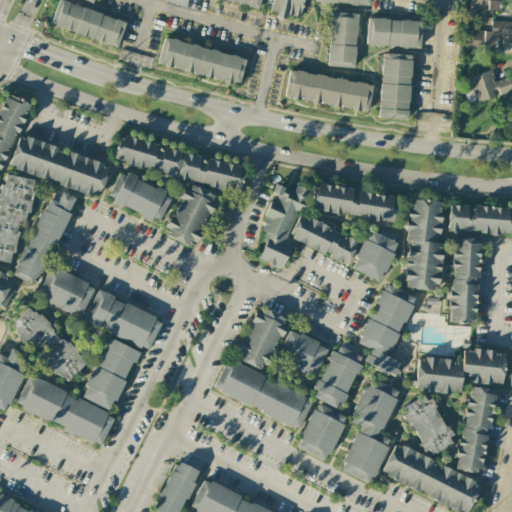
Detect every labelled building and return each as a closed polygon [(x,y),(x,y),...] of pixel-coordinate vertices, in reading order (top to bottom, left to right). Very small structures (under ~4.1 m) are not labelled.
[(261,0),(224,0),(260,9),(261,0)] [(272,0),(270,14),(301,18),(303,0),(272,0)] [(469,0),(469,11),(498,12),(498,0),(469,0)] [(117,47),(125,21),(57,1),(50,26),(117,47)] [(328,67),(354,68),(357,14),(330,12),(328,67)] [(491,18),(473,17),(473,30),(490,31),(491,18)] [(366,46),(420,48),(421,21),(367,19),(366,46)] [(466,50),(495,51),(496,37),(511,37),(511,22),(491,21),(491,32),(466,31),(466,50)] [(156,65),(239,85),(245,59),(163,39),(156,65)] [(382,54),(378,119),(408,120),(411,55),(382,54)] [(283,98),(367,112),(372,84),(288,70),(283,98)] [(475,104),(511,92),(507,78),(495,82),(491,70),(461,80),(466,94),(471,92),(475,104)] [(0,169),(29,104),(3,93),(0,100),(0,169)] [(7,170),(99,196),(108,163),(17,137),(7,170)] [(238,194),(244,166),(120,139),(114,162),(175,176),(174,180),(238,194)] [(158,223),(171,195),(118,172),(106,200),(158,223)] [(0,261),(11,264),(19,222),(26,224),(34,180),(4,174),(0,191),(0,261)] [(393,222),(396,197),(352,192),(353,189),(314,184),(311,212),(393,222)] [(216,197),(191,185),(186,195),(183,193),(162,235),(191,249),(216,197)] [(307,190),(293,185),(291,191),(274,185),(271,193),(278,195),(275,203),(271,201),(260,230),(267,232),(257,259),(282,268),(291,244),(287,243),(307,190)] [(14,278),(38,287),(73,197),(50,188),(14,278)] [(442,202),(409,199),(405,241),(408,241),(403,288),(437,291),(442,244),(438,243),(442,202)] [(511,208),(448,206),(447,232),(511,234),(511,208)] [(346,266),(357,240),(297,215),(288,238),(330,256),(329,259),(346,266)] [(396,242),(367,230),(351,270),(380,282),(396,242)] [(478,239),(452,238),(450,322),(476,323),(478,239)] [(49,267),(35,298),(79,318),(94,287),(49,267)] [(0,307),(5,310),(17,280),(0,273),(0,307)] [(394,377),(399,362),(390,358),(412,296),(380,284),(358,345),(369,349),(363,365),(394,377)] [(82,323),(148,350),(161,319),(94,292),(82,323)] [(86,362),(28,307),(8,328),(66,383),(86,362)] [(237,362),(268,370),(282,316),(261,310),(259,317),(249,314),(237,362)] [(327,348),(288,330),(275,360),(313,377),(327,348)] [(137,352),(107,338),(81,398),(110,411),(137,352)] [(0,409),(5,412),(29,357),(10,349),(6,358),(0,355),(0,409)] [(501,385),(504,352),(462,349),(461,361),(417,357),(414,391),(459,394),(460,382),(501,385)] [(211,392),(299,429),(312,398),(224,361),(211,392)] [(14,408),(100,445),(114,415),(27,377),(14,408)] [(398,392),(368,379),(348,423),(358,427),(339,471),(370,484),(389,440),(379,435),(398,392)] [(495,391),(469,386),(454,470),(478,474),(486,429),(488,429),(495,391)] [(402,407),(424,456),(451,444),(429,394),(402,407)] [(346,418),(315,404),(295,448),(325,462),(346,418)] [(380,475),(460,511),(466,511),(480,483),(394,444),(380,475)] [(151,511),(178,511),(196,470),(173,461),(151,511)] [(188,511),(272,511),(201,481),(187,511),(188,511)] [(0,511),(33,511),(0,497),(0,511)]
